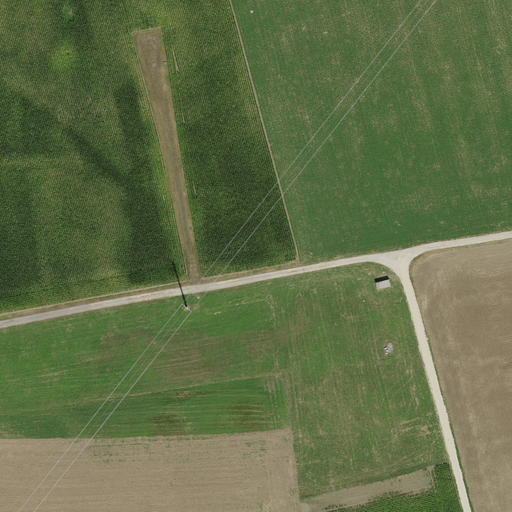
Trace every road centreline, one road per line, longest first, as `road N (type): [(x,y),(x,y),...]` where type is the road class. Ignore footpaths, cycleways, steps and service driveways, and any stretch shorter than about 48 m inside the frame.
road 1 (track): [(511,235),(0,319)]
road 2 (track): [(469,511),(403,256)]
